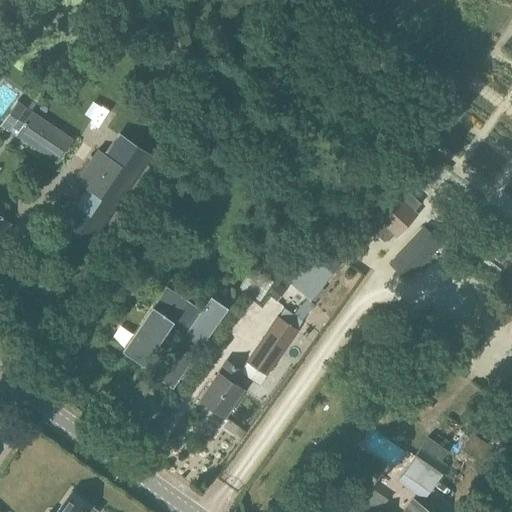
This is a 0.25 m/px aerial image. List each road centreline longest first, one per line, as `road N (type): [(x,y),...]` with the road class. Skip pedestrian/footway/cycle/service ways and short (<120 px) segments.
road 1 (unknown): [(202,511),(294,383),(511,278)]
road 2 (tertiary): [(189,511),(0,376)]
